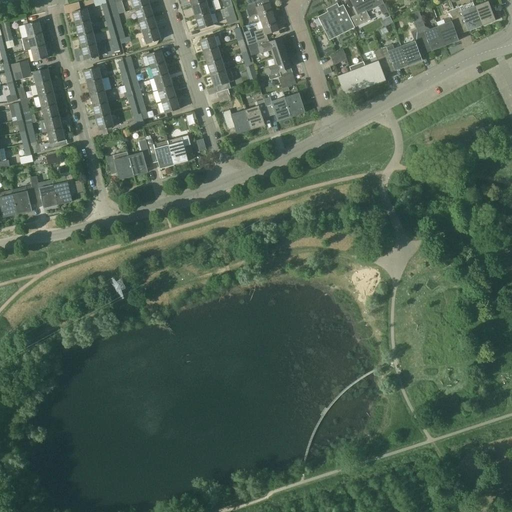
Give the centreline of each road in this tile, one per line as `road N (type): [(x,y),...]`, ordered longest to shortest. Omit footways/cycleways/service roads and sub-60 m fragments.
road 1 (residential): [(105,222),(51,0)]
road 2 (tertiary): [(511,39),(334,132)]
road 3 (residential): [(228,182),(169,0)]
road 4 (residential): [(334,132),(289,0)]
road 5 (tertiary): [(228,182),(105,222)]
